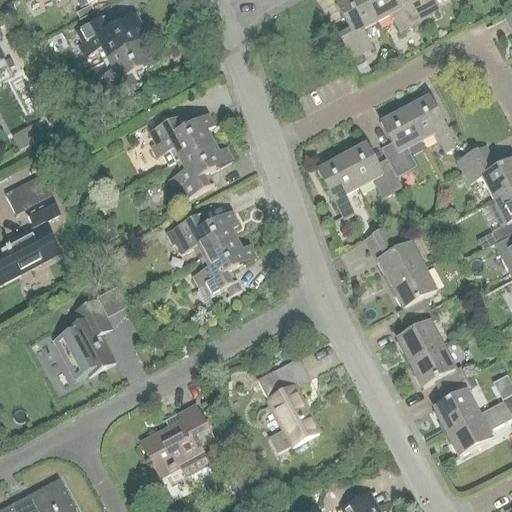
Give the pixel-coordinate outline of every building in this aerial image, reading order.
[(73,0),(79,0),(84,9),(100,0),(73,0)] [(375,24),(362,0),(347,0),(335,7),(349,33),(338,38),(350,60),(370,50),(361,32),(375,24)] [(398,34),(418,23),(407,2),(397,7),(393,0),(362,0),(375,24),(389,17),(398,34)] [(432,0),(409,0),(407,2),(418,23),(439,12),(432,0)] [(11,5),(0,11),(4,18),(15,12),(11,5)] [(100,52),(106,62),(140,44),(134,34),(141,30),(135,19),(106,34),(100,23),(76,36),(81,47),(78,49),(84,61),(100,52)] [(140,44),(106,62),(112,74),(95,83),(101,95),(106,92),(111,103),(136,91),(130,79),(160,64),(153,51),(145,56),(140,44)] [(369,76),(360,58),(351,63),(360,81),(369,76)] [(404,113),(420,144),(434,136),(443,154),(453,149),(428,101),(404,113)] [(406,151),(420,144),(404,113),(380,126),(394,153),(383,159),(389,169),(394,180),(415,169),(406,151)] [(151,150),(157,161),(163,158),(168,169),(179,163),(213,145),(207,135),(214,131),(208,120),(179,135),(173,124),(149,137),(154,148),(151,150)] [(213,145),(179,163),(185,175),(168,184),(174,195),(179,193),(184,204),(209,191),(203,180),(232,165),(226,153),(219,156),(213,145)] [(400,191),(394,180),(389,169),(378,174),(364,148),(340,161),(357,191),(371,184),(380,201),(400,191)] [(489,161),(484,151),(457,166),(462,176),(489,161)] [(342,199),(357,191),(340,161),(317,173),(342,222),(352,216),(342,199)] [(462,176),(468,187),(480,181),(492,204),(511,193),(511,163),(495,172),(489,161),(462,176)] [(97,195),(89,180),(72,189),(80,204),(97,195)] [(511,193),(492,204),(505,228),(489,236),(495,247),(511,237),(511,193)] [(32,232),(0,249),(0,286),(57,256),(41,226),(57,217),(48,199),(22,213),(32,232)] [(200,262),(234,244),(228,233),(236,229),(230,217),(206,230),(200,218),(170,234),(176,245),(172,247),(179,259),(194,251),(200,262)] [(100,247),(118,238),(109,222),(91,231),(100,247)] [(396,241),(391,231),(363,246),(369,255),(396,241)] [(511,237),(495,247),(501,257),(507,254),(511,263),(511,237)] [(369,255),(374,265),(376,264),(389,289),(421,272),(408,248),(402,252),(396,241),(369,255)] [(240,294),(230,275),(254,263),(248,251),(240,255),(234,244),(200,262),(206,273),(190,281),(197,293),(200,291),(206,302),(224,293),(228,301),(240,294)] [(421,272),(389,289),(401,312),(394,315),(400,326),(427,312),(422,302),(434,296),(421,272)] [(63,336),(64,338),(58,341),(53,344),(63,361),(76,385),(86,379),(87,381),(113,367),(98,340),(110,334),(94,304),(72,316),(78,327),(63,336)] [(427,312),(400,326),(406,337),(395,343),(408,366),(439,350),(427,327),(433,323),(427,312)] [(439,350),(408,366),(421,390),(431,385),(437,395),(464,381),(458,370),(452,374),(439,350)] [(292,362),(255,382),(283,433),(268,441),(276,454),(290,446),(291,448),(317,434),(292,388),(303,382),(292,362)] [(470,392),(465,383),(464,381),(437,395),(442,406),(432,411),(444,435),(479,417),(467,394),(470,392)] [(511,425),(511,399),(501,405),(510,421),(511,425)] [(485,414),(479,417),(444,435),(457,459),(489,442),(484,434),(510,421),(501,405),(485,414)] [(213,452),(203,457),(198,447),(205,443),(207,448),(215,444),(194,406),(174,417),(178,423),(139,444),(158,480),(177,470),(182,479),(217,460),(213,452)] [(20,505),(5,511),(72,511),(57,484),(20,505)] [(381,511),(374,498),(347,511),(381,511)]
